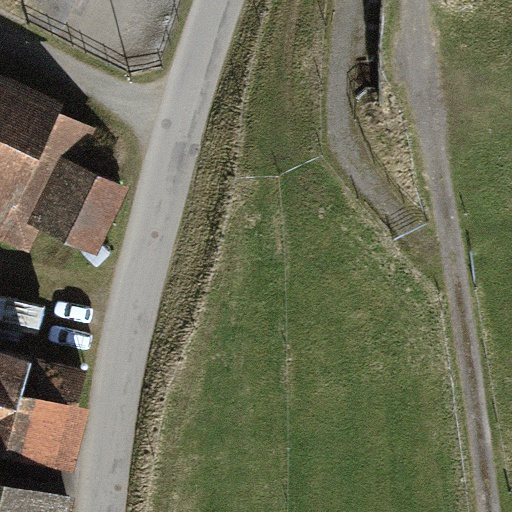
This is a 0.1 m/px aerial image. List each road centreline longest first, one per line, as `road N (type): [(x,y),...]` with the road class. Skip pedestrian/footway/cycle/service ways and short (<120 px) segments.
road 1 (residential): [(98,511),(126,333),(221,0)]
road 2 (track): [(0,36),(180,128)]
